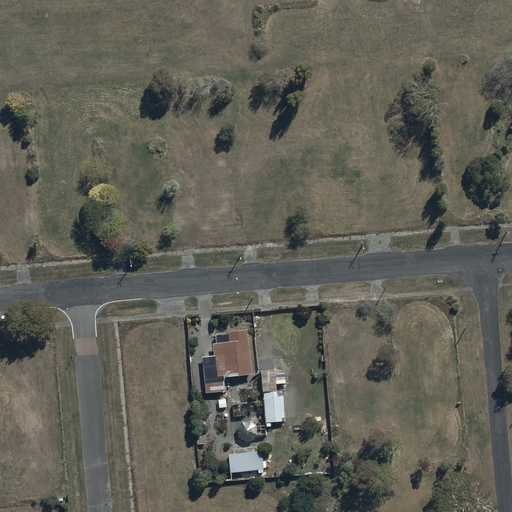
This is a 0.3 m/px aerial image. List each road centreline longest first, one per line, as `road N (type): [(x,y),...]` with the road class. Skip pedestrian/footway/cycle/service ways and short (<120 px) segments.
road 1 (residential): [(80,292),(484,256)]
road 2 (residential): [(484,256),(505,511)]
road 3 (residential): [(80,292),(100,511)]
